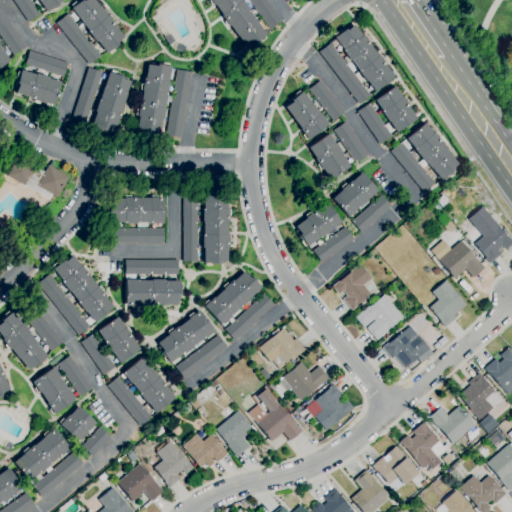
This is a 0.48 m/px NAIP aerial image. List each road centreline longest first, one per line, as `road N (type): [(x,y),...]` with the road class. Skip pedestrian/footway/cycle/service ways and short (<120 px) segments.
road 1 (residential): [(336,0),(298,32),(268,93),(250,165),(280,270),(390,407)]
road 2 (residential): [(0,116),(91,159),(250,165)]
road 3 (secondary): [(383,0),(511,192)]
road 4 (residential): [(193,511),(225,489),(324,461),(390,407)]
road 5 (residential): [(390,407),(498,317),(510,291)]
road 6 (residential): [(0,286),(79,212),(91,159)]
